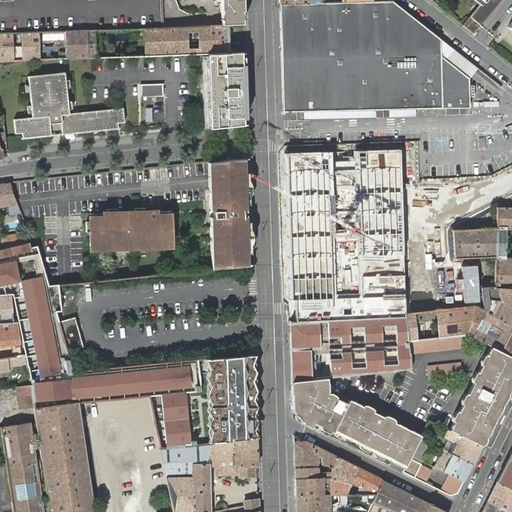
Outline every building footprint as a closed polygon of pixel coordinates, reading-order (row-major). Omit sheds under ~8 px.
[(0,0),(0,32),(93,30),(145,28),(162,27),(161,0),(0,0)] [(219,0),(220,12),(242,11),(241,0),(219,0)] [(500,0),(482,0),(482,1),(479,4),(469,17),(480,25),(500,0)] [(441,57),(440,38),(393,1),(372,1),(342,2),(321,3),(279,4),(283,113),(303,112),(415,109),(442,108),(441,57)] [(221,25),(227,25),(234,25),(242,24),(242,11),(220,12),(221,25)] [(469,17),(462,24),(473,33),(480,25),(469,17)] [(199,26),(200,53),(207,53),(222,52),(228,52),(227,25),(221,25),(208,25),(199,26)] [(162,27),(148,28),(149,55),(184,54),(183,27),(162,27)] [(0,61),(82,57),(94,57),(93,30),(0,32),(0,61)] [(440,38),(441,57),(469,77),(476,67),(452,48),(440,38)] [(246,124),(244,51),(228,52),(222,52),(207,53),(207,63),(209,118),(210,128),(246,124)] [(469,77),(441,57),(442,108),(469,107),(469,77)] [(32,117),(13,119),(15,134),(22,133),(22,137),(118,127),(118,123),(124,122),(123,108),(68,113),(64,72),(27,76),(32,117)] [(142,97),(165,96),(164,85),(141,85),(142,97)] [(415,109),(303,112),(303,120),(416,116),(415,109)] [(330,151),(284,153),(290,299),(290,321),(405,317),(405,314),(399,149),(352,151),(358,293),(335,294),(330,151)] [(210,217),(211,269),(213,269),(231,267),(232,267),(247,266),(244,179),(244,157),(228,159),(221,160),(208,161),(209,181),(210,211),(213,211),(213,217),(210,217)] [(19,208),(17,203),(13,194),(10,182),(8,183),(7,183),(4,183),(0,184),(0,206),(8,205),(10,214),(20,212),(19,208)] [(511,207),(497,208),(497,227),(511,227),(511,207)] [(121,249),(131,248),(138,248),(148,248),(171,247),(170,215),(166,215),(154,215),(154,212),(144,212),(134,212),(117,213),(106,214),(103,214),(103,217),(89,218),(89,222),(90,232),(90,250),(121,249)] [(505,257),(506,227),(497,227),(496,228),(496,256),(496,257),(505,257)] [(496,228),(452,230),(454,258),(496,256),(496,228)] [(1,238),(3,248),(17,245),(16,240),(7,242),(6,237),(1,238)] [(206,390),(205,358),(72,372),(36,246),(32,247),(30,242),(3,249),(0,249),(0,294),(12,294),(17,321),(24,355),(25,360),(30,385),(33,407),(78,403),(148,396),(161,394),(185,392),(206,390)] [(511,257),(505,257),(496,257),(494,286),(495,287),(497,288),(511,288),(511,257)] [(495,287),(494,286),(481,287),(484,311),(493,316),(511,325),(511,288),(497,288),(495,287)] [(12,294),(0,294),(0,322),(17,321),(12,294)] [(484,311),(474,306),(405,314),(405,317),(407,340),(468,333),(472,336),(472,337),(491,346),(511,356),(511,325),(493,316),(484,311)] [(64,319),(71,349),(81,346),(75,317),(64,319)] [(327,321),(327,340),(339,338),(339,344),(349,343),(349,326),(361,326),(362,342),(381,340),(381,325),(394,325),(397,345),(408,344),(405,317),(327,321)] [(0,358),(6,357),(24,355),(17,321),(0,322),(0,358)] [(319,321),(290,321),(291,348),(320,346),(319,321)] [(466,334),(407,340),(408,344),(409,355),(467,349),(466,334)] [(341,358),(329,358),(330,377),(410,368),(408,344),(397,345),(396,363),(382,365),(382,350),(363,351),(365,367),(351,367),(350,352),(340,352),(341,358)] [(451,431),(481,446),(494,419),(510,387),(511,383),(511,356),(491,346),(449,430),(451,431)] [(309,349),(290,351),(292,380),(296,380),(311,379),(309,349)] [(256,438),(253,354),(205,358),(206,390),(207,443),(256,438)] [(461,362),(427,365),(428,379),(462,375),(461,362)] [(397,370),(368,373),(391,385),(397,370)] [(311,379),(296,380),(296,395),(292,395),(292,399),(293,412),(303,423),(311,427),(314,422),(397,464),(404,468),(402,472),(414,478),(421,465),(421,464),(410,458),(419,438),(420,438),(419,437),(420,435),(414,432),(349,400),(347,404),(328,394),(327,378),(327,377),(320,378),(311,379)] [(20,409),(33,407),(30,385),(16,387),(20,409)] [(161,394),(148,396),(159,448),(166,447),(190,445),(207,443),(206,390),(185,392),(161,394)] [(94,511),(78,403),(33,407),(49,511),(94,511)] [(13,511),(43,511),(30,423),(1,427),(13,511)] [(472,464),(481,446),(451,431),(449,430),(446,429),(442,437),(456,444),(451,454),(472,464)] [(331,467),(332,467),(337,457),(305,441),(294,435),(293,436),(293,442),(295,479),(319,477),(322,477),(330,477),(331,472),(331,467)] [(257,466),(256,438),(207,443),(190,445),(166,447),(159,448),(165,476),(191,476),(191,463),(209,463),(209,466),(216,466),(257,466)] [(419,438),(410,458),(421,464),(422,461),(431,444),(420,438),(419,438)] [(511,448),(496,481),(511,488),(511,448)] [(463,481),(472,464),(451,454),(447,452),(443,450),(435,467),(438,469),(442,471),(448,474),(463,481)] [(350,483),(357,467),(337,457),(332,467),(331,467),(331,472),(330,477),(330,482),(329,484),(330,495),(346,494),(350,483)] [(191,476),(165,476),(173,511),(210,511),(209,466),(209,463),(191,463),(191,476)] [(432,470),(421,465),(414,478),(425,484),(432,470)] [(257,476),(257,466),(216,466),(216,474),(239,474),(239,476),(257,476)] [(355,494),(375,494),(382,480),(357,467),(350,483),(346,494),(355,494)] [(457,494),(463,481),(448,474),(440,490),(451,496),(457,494)] [(330,482),(330,477),(322,477),(319,477),(295,479),(295,495),(321,495),(321,483),(330,482)] [(446,511),(382,480),(375,494),(371,502),(394,511),(446,511)] [(511,511),(511,488),(496,481),(486,500),(511,511)] [(365,511),(371,502),(375,494),(355,494),(346,494),(330,495),(329,495),(321,495),(295,495),(295,511),(365,511)] [(252,511),(259,511),(258,499),(243,501),(244,506),(217,511),(252,511)] [(511,511),(486,500),(480,511),(511,511)] [(394,511),(371,502),(365,511),(394,511)]
